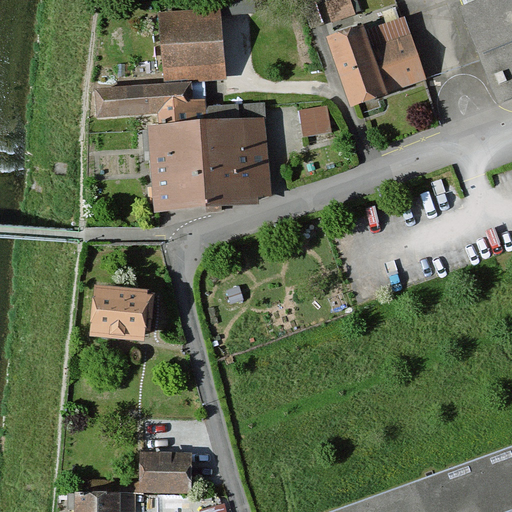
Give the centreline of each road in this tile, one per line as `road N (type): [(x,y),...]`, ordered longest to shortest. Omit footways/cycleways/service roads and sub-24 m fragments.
road 1 (residential): [(192,240),(511,129)]
road 2 (residential): [(192,240),(180,272),(186,310),(240,511)]
